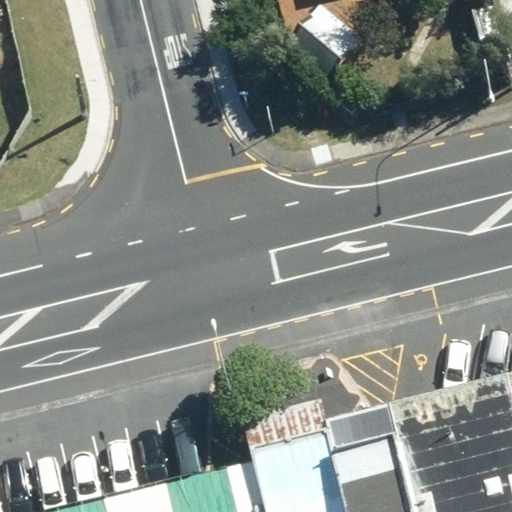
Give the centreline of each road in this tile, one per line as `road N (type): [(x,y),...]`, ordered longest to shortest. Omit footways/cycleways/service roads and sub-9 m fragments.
road 1 (secondary): [(511,212),(209,280)]
road 2 (residential): [(209,280),(139,0)]
road 3 (secondary): [(209,280),(0,331)]
